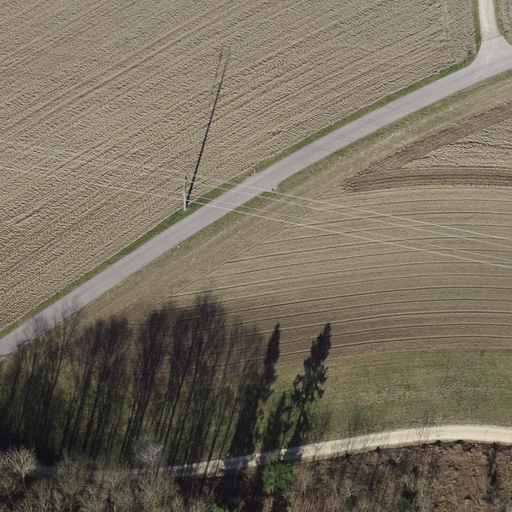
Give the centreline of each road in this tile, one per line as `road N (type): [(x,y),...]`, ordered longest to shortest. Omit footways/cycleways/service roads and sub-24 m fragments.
road 1 (track): [(0,359),(228,208),(511,58)]
road 2 (track): [(511,431),(371,431),(198,466),(0,463)]
